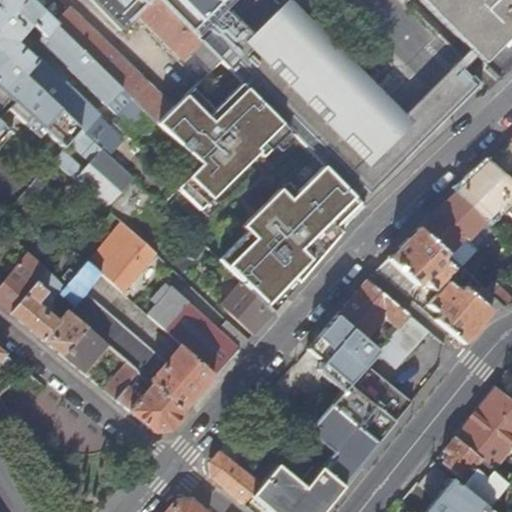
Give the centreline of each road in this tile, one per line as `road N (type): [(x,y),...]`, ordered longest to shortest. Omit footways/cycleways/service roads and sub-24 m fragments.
road 1 (residential): [(511,104),(348,259),(173,470)]
road 2 (secondary): [(358,511),(496,338),(511,329)]
road 3 (residential): [(173,470),(0,328)]
